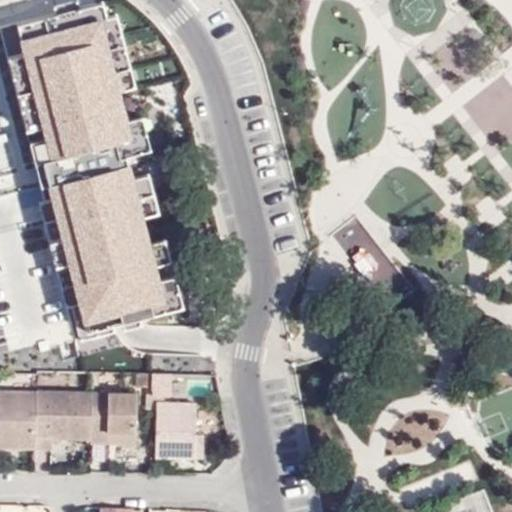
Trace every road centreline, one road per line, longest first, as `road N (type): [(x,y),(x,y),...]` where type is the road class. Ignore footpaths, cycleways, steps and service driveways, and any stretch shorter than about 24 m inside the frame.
road 1 (residential): [(159,0),(206,50),(261,245),(242,351),(261,488)]
road 2 (residential): [(261,488),(65,487)]
